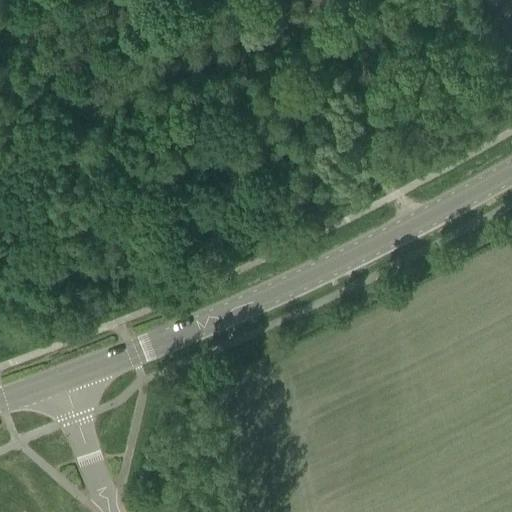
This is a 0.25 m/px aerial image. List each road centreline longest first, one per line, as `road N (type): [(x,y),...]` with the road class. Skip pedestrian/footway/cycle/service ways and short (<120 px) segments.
road 1 (tertiary): [(64,378),(300,285),(511,174)]
road 2 (unclassified): [(112,511),(64,378)]
